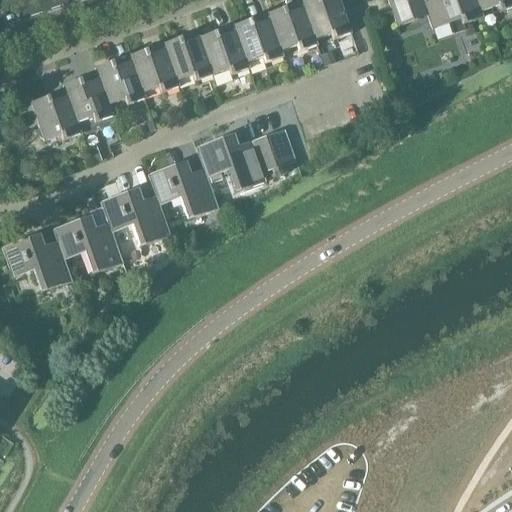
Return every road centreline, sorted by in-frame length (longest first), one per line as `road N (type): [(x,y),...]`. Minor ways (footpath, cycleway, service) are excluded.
road 1 (tertiary): [(71,511),(144,398),(197,341),(277,283),(511,155)]
road 2 (residential): [(0,216),(65,197),(80,181),(122,166),(135,147),(346,71)]
road 3 (residential): [(0,74),(206,0)]
